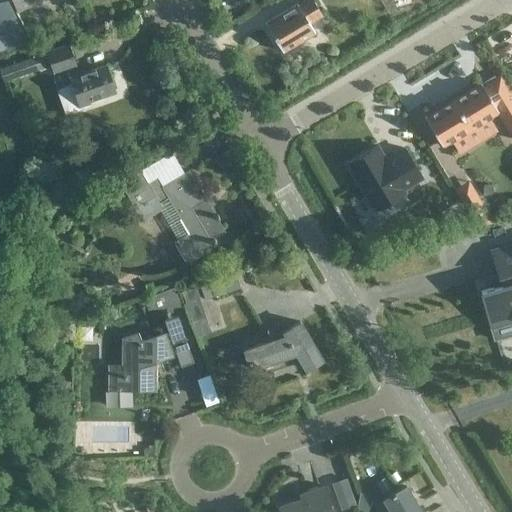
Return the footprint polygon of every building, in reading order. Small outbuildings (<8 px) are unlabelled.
[(312,0),(299,0),(296,2),(264,21),(281,50),(313,31),(308,21),(321,14),(312,0)] [(87,98),(114,89),(105,64),(78,74),(67,43),(0,66),(0,73),(2,80),(49,64),(51,70),(64,66),(69,82),(63,85),(70,104),(76,102),(78,106),(89,102),(87,98)] [(511,94),(499,73),(481,84),(480,81),(478,82),(479,83),(470,88),(468,85),(458,91),(460,94),(443,104),(442,101),(432,107),(434,110),(425,115),(424,115),(423,116),(440,144),(442,143),(441,143),(495,110),(511,137),(511,94)] [(375,144),(346,162),(373,208),(403,190),(401,187),(420,176),(403,146),(384,158),(375,144)] [(146,182),(139,170),(119,182),(134,207),(140,216),(144,218),(160,209),(161,206),(159,201),(168,196),(189,233),(173,242),(185,263),(202,253),(200,249),(210,243),(212,246),(230,240),(187,170),(160,185),(155,177),(146,182)] [(478,198),(465,206),(477,224),(492,220),(478,198)] [(511,240),(484,250),(495,282),(476,288),(487,320),(510,312),(510,314),(511,313),(511,240)] [(213,296),(238,287),(234,274),(209,282),(213,296)] [(173,292),(141,302),(144,311),(178,309),(173,292)] [(160,319),(176,364),(189,360),(173,314),(160,319)] [(304,369),(321,359),(299,321),(282,332),(284,335),(243,350),(250,368),(295,353),(304,369)] [(103,388),(153,389),(153,361),(171,354),(163,332),(138,341),(137,342),(121,342),(121,365),(104,365),(103,388)] [(331,511),(322,485),(299,493),(301,498),(279,506),(281,511),(331,511)] [(383,499),(390,511),(420,511),(405,486),(383,499)]
